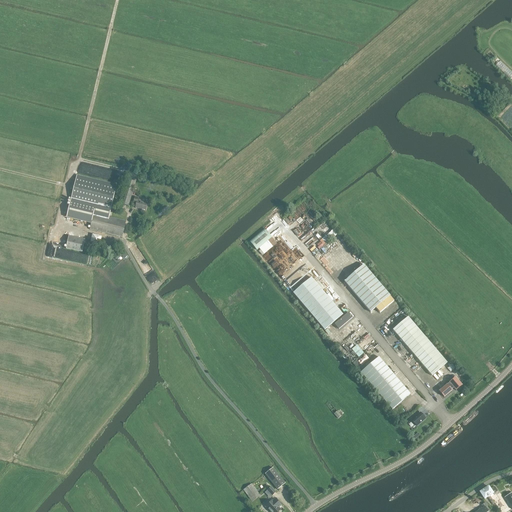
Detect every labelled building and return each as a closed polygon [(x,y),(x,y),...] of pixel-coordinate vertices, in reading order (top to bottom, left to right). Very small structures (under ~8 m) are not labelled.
[(511,79),(511,78),(511,70),(501,60),(497,65),(511,79)] [(121,205),(127,206),(129,207),(137,175),(129,173),(121,205)] [(70,202),(67,217),(92,223),(94,213),(109,217),(111,210),(117,186),(77,176),(76,178),(73,191),(73,193),(71,201),(70,202)] [(140,198),(138,198),(135,197),(133,204),(136,204),(135,208),(146,210),(147,203),(139,201),(140,198)] [(122,238),(126,221),(109,217),(94,213),(92,223),(90,230),(122,238)] [(320,239),(323,244),(337,235),(334,230),(320,239)] [(69,237),(67,249),(82,252),(85,240),(69,237)] [(259,253),(264,249),(253,237),(248,241),(259,253)] [(127,256),(122,250),(115,257),(117,260),(122,255),(125,258),(127,256)] [(390,296),(364,265),(344,282),(371,313),(376,308),(380,313),(394,301),(390,296)] [(343,315),(311,278),(293,293),(325,330),(343,315)] [(344,317),(335,325),(339,329),(348,322),(353,318),(349,313),(344,317)] [(408,317),(393,330),(432,376),(447,363),(408,317)] [(361,373),(392,410),(410,394),(379,357),(361,373)] [(455,389),(456,391),(457,390),(461,386),(462,386),(461,384),(456,379),(455,378),(454,379),(450,382),(449,383),(450,383),(447,385),(446,386),(440,390),(439,391),(440,392),(444,396),(444,397),(445,396),(451,392),(452,391),(451,390),(454,388),(455,389)] [(497,398),(493,394),(478,408),(482,412),(497,398)] [(425,419),(424,417),(420,413),(412,420),(415,424),(417,426),(425,419)] [(273,468),(265,474),(278,490),(285,483),(273,468)] [(251,484),(243,490),(252,501),(260,495),(251,484)] [(272,495),(276,492),(271,487),(268,490),(272,495)] [(486,489),(490,496),(498,491),(495,487),(490,489),(489,487),(486,489)] [(493,505),(494,505),(495,504),(492,499),(490,496),(486,489),(480,492),(485,499),(488,497),(493,505)] [(266,506),(271,511),(278,511),(279,511),(281,510),(279,507),(281,505),(275,498),(273,501),(272,500),(271,501),(270,501),(268,503),(268,504),(266,506)] [(484,509),(479,511),(488,511),(490,510),(485,503),(482,505),(484,509)]
